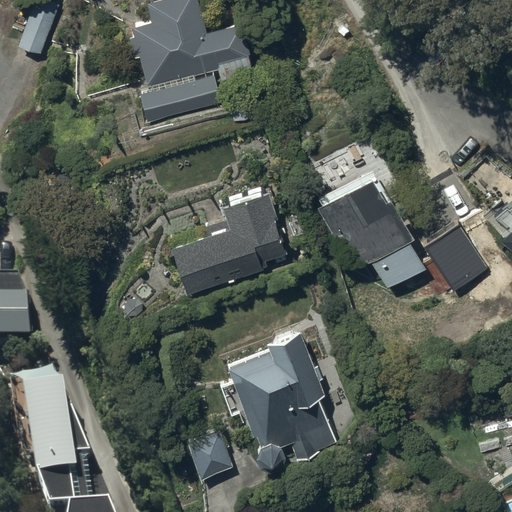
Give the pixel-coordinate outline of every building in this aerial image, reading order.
[(151,80),(256,54),(246,14),(205,24),(199,0),(150,0),(152,7),(135,12),(131,24),(136,47),(142,45),(151,80)] [(373,120),(310,156),(325,182),(316,188),(354,254),(370,245),(388,275),(425,253),(405,219),(413,214),(390,174),(401,168),(373,120)] [(173,230),(188,284),(264,263),(263,260),(268,259),(266,251),(288,245),(287,239),(294,237),(289,221),(284,222),(271,174),(225,187),(232,214),(173,230)] [(511,218),(502,230),(511,239),(511,218)] [(451,230),(424,244),(441,283),(468,272),(451,230)] [(36,281),(0,280),(0,341),(34,342),(36,281)] [(271,336),(229,351),(238,373),(221,380),(232,409),(246,404),(257,436),(257,440),(258,448),(272,455),(282,449),(287,438),(286,437),(290,435),(294,446),(337,430),(320,384),(327,382),(300,310),(266,323),(271,336)] [(62,379),(22,384),(33,394),(46,477),(59,511),(79,511),(78,511),(116,511),(115,509),(98,511),(89,464),(99,463),(82,419),(78,420),(72,392),(62,379)] [(219,417),(187,429),(202,468),(233,456),(219,417)]
